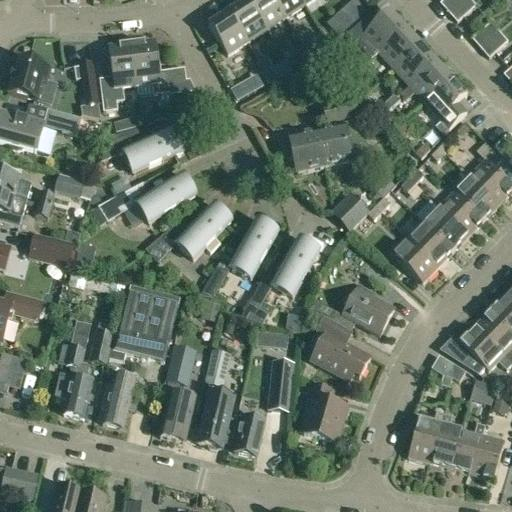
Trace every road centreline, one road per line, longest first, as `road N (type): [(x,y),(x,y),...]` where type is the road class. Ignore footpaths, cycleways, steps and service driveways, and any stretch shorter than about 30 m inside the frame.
road 1 (residential): [(361,506),(378,430),(410,358),(511,243)]
road 2 (residential): [(258,492),(0,431)]
road 3 (residential): [(318,225),(259,168),(171,9)]
road 4 (residential): [(20,21),(119,23),(171,9)]
road 5 (residential): [(511,114),(410,0)]
